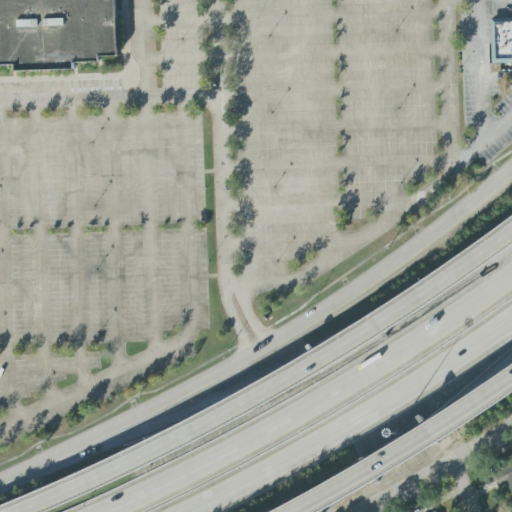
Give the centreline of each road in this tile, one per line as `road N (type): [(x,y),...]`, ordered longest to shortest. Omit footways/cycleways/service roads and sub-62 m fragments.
road 1 (primary): [(511,166),(390,267),(252,354),(5,485)]
road 2 (motorway): [(511,245),(249,411),(18,511)]
road 3 (motorway): [(511,245),(285,375),(5,485)]
road 4 (motorway): [(511,280),(309,414),(119,511)]
road 5 (motorway): [(202,511),(323,451),(511,313)]
road 6 (motorway): [(302,511),(456,406),(511,357)]
road 7 (motorway): [(298,511),(511,379)]
road 8 (primary): [(371,511),(511,429)]
